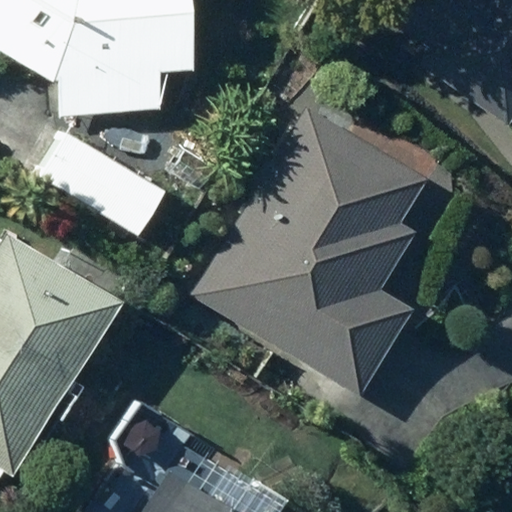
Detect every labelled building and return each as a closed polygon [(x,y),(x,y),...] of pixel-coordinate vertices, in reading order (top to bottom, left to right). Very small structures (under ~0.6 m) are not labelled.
[(0,0),(0,52),(54,83),(57,116),(156,107),(152,71),(184,68),(177,0),(0,0)] [(511,0),(404,0),(387,23),(423,49),(415,61),(501,125),(507,118),(511,121),(511,0)] [(188,295),(354,396),(407,310),(375,291),(410,233),(393,223),(419,179),(303,108),(188,295)] [(59,131),(32,177),(131,236),(158,190),(59,131)] [(66,381),(113,302),(0,234),(0,471),(7,476),(43,414),(56,422),(76,388),(66,381)] [(154,472),(128,511),(268,511),(278,497),(244,475),(238,485),(176,445),(157,474),(154,472)]
